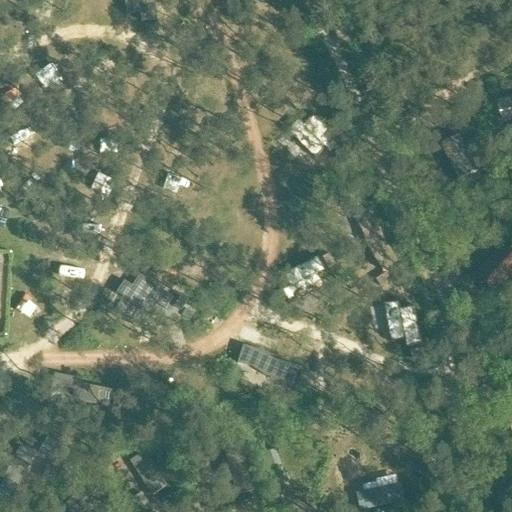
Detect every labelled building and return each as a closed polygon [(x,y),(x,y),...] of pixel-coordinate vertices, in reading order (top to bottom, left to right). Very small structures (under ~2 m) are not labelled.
[(124,0),(126,16),(141,15),(142,23),(156,21),(153,0),(124,0)] [(157,25),(145,27),(146,35),(158,33),(157,25)] [(315,159),(325,149),(330,154),(341,143),(313,116),(303,126),(298,120),(286,132),(315,159)] [(460,136),(439,147),(457,182),(478,172),(460,136)] [(366,248),(382,272),(397,262),(382,239),(378,224),(368,209),(354,219),(361,232),(366,248)] [(511,271),(511,246),(508,251),(504,247),(477,277),(493,292),(511,271)] [(331,254),(322,259),(328,270),(337,265),(331,254)] [(283,276),(289,289),(282,293),(289,307),(324,288),(318,276),(325,272),(317,258),(283,276)] [(150,316),(157,305),(165,310),(173,298),(140,276),(132,287),(124,282),(117,294),(150,316)] [(181,296),(174,307),(182,312),(189,301),(181,296)] [(413,308),(400,311),(398,303),(382,306),(390,345),(404,342),(405,350),(421,346),(413,308)] [(237,364),(251,368),(267,378),(293,386),(299,369),(274,361),(259,352),(243,347),(237,364)] [(423,360),(421,350),(408,353),(410,363),(423,360)] [(309,375),(301,373),(297,384),(305,387),(309,375)] [(78,403),(107,410),(111,392),(84,386),(71,379),(53,375),(49,393),(64,396),(78,403)] [(123,396),(115,394),(112,406),(120,408),(123,396)] [(20,441),(29,450),(35,443),(26,435),(20,441)] [(46,437),(37,453),(48,459),(57,443),(46,437)] [(19,448),(13,458),(27,466),(33,456),(19,448)] [(279,450),(264,455),(277,495),(292,491),(279,450)] [(254,492),(244,451),(227,456),(238,496),(254,492)] [(169,486),(147,452),(132,462),(154,496),(169,486)] [(11,464),(0,488),(0,492),(13,498),(25,471),(11,464)] [(47,464),(41,479),(52,483),(57,468),(47,464)] [(70,511),(85,511),(110,490),(99,477),(66,507),(70,511)] [(365,511),(404,504),(400,485),(376,490),(375,485),(361,487),(363,492),(357,494),(360,511),(365,511)] [(321,511),(322,511),(335,511),(338,509),(329,501),(321,511)]
